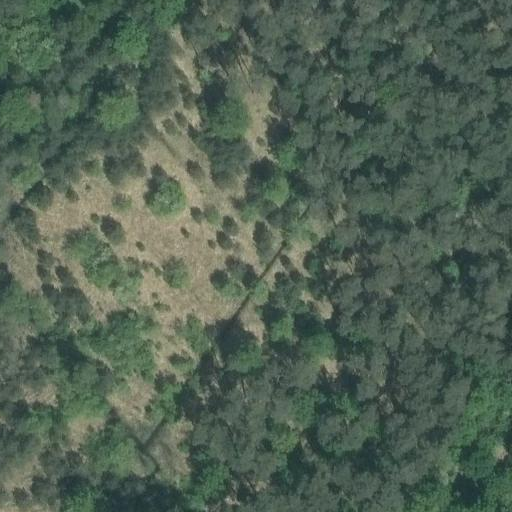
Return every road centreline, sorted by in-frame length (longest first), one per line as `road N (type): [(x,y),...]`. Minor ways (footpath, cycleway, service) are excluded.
road 1 (track): [(131,0),(0,154)]
road 2 (track): [(425,511),(511,421)]
